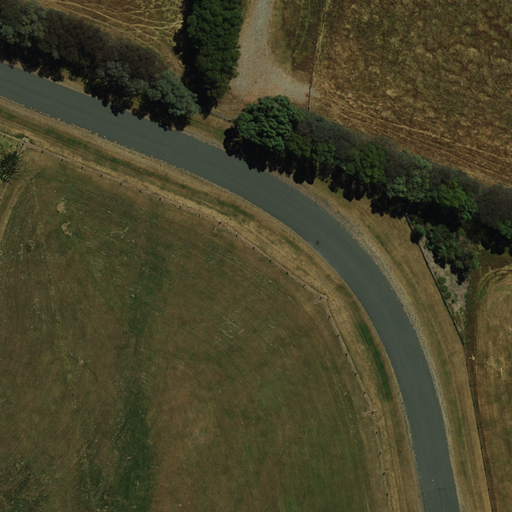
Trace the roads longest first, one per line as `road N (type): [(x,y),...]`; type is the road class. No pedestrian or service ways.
road 1 (residential): [(438,511),(408,358),(342,247),(244,177),(0,88)]
road 2 (track): [(260,0),(254,54),(194,158)]
